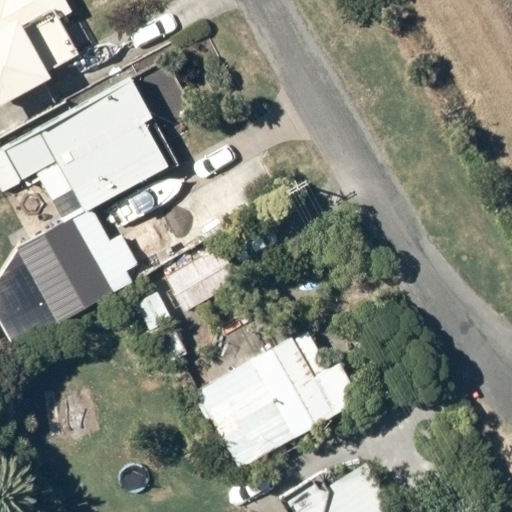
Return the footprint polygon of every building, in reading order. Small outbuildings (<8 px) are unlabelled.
[(0,0),(0,100),(2,104),(83,57),(55,9),(70,0),(0,0)] [(22,242),(58,308),(137,266),(102,200),(178,159),(154,114),(162,110),(141,72),(0,147),(0,178),(5,188),(43,168),(57,194),(70,217),(22,242)] [(238,282),(217,246),(167,274),(187,310),(238,282)] [(333,361),(312,322),(201,382),(243,461),(367,395),(345,354),(333,361)] [(397,511),(374,475),(332,500),(317,478),(289,497),(298,511),(332,511),(334,511),(333,511),(397,511)]
